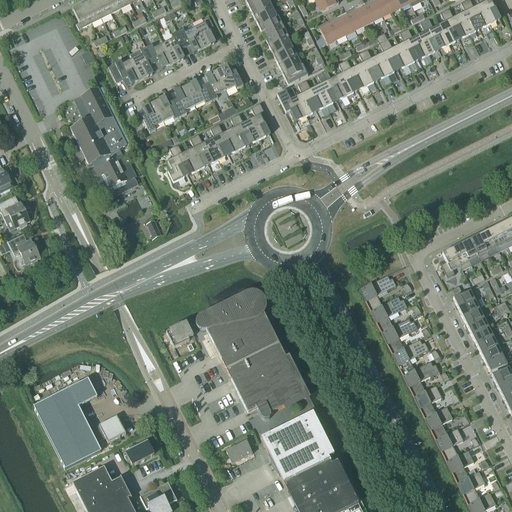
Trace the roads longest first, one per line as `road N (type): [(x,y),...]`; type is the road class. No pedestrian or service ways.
road 1 (primary): [(439,511),(312,253)]
road 2 (primary): [(282,264),(404,511)]
road 3 (residential): [(298,156),(511,49)]
road 4 (residential): [(511,457),(412,257)]
road 5 (secondary): [(257,217),(95,303)]
road 6 (secondary): [(95,303),(259,248)]
road 7 (unclassified): [(222,511),(161,391)]
road 8 (primary): [(511,96),(391,157)]
road 9 (residential): [(298,156),(239,45)]
